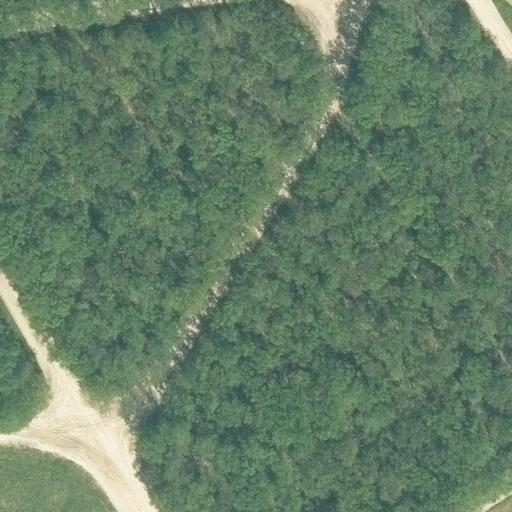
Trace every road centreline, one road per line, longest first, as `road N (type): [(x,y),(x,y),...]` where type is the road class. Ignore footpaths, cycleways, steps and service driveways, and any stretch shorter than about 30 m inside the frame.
road 1 (track): [(0,425),(115,417),(145,394),(329,97),(337,0)]
road 2 (track): [(511,370),(340,102),(329,97)]
road 3 (track): [(144,511),(0,267)]
road 4 (track): [(0,26),(169,0)]
